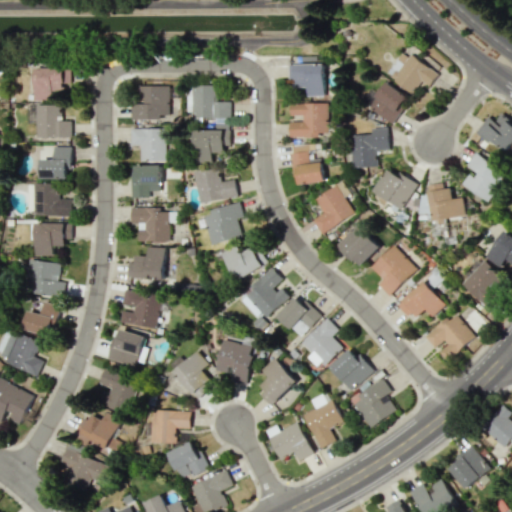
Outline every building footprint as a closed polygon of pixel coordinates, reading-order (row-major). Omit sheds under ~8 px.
[(429,86),(438,75),(405,49),(387,73),(412,93),(422,81),(429,86)] [(326,64),(289,63),(289,79),(297,79),(296,87),(307,87),(307,96),(325,96),(326,64)] [(54,99),(54,90),(71,89),(70,66),(35,67),(36,100),(54,99)] [(392,122),(410,97),(387,81),(369,106),(392,122)] [(170,85),(139,85),(139,102),(132,102),(132,119),(162,119),(162,117),(170,117),(170,85)] [(289,137),(320,137),(320,133),(329,133),(329,102),(290,102),(290,115),(302,115),(302,121),(289,121),(289,137)] [(72,137),(72,120),(62,120),(63,105),(37,104),(36,136),(72,137)] [(495,121),(487,116),(476,131),(507,151),(511,143),(511,122),(499,114),(495,121)] [(195,130),(195,161),(213,161),(213,151),(228,152),(229,124),(216,123),(216,130),(195,130)] [(167,128),(131,127),(131,145),(141,145),(140,160),(166,161),(167,128)] [(352,167),(378,166),(377,150),(389,149),(388,127),(372,127),(372,134),(351,135),(352,167)] [(325,181),(323,161),(310,162),(308,143),(291,145),(294,176),(299,175),(299,183),(325,181)] [(41,178),(68,178),(68,169),(71,170),(71,146),(54,146),(54,159),(41,159),(41,178)] [(461,184),(487,201),(506,171),(475,151),(465,167),(470,170),(461,184)] [(161,164),(135,165),(135,184),(132,184),(132,197),(150,197),(150,190),(162,190),(161,164)] [(417,184),(391,166),(374,190),(401,209),(417,184)] [(238,196),(235,179),(221,181),(219,167),(194,172),(200,203),(238,196)] [(465,216),(463,197),(452,198),(451,187),(443,188),(443,182),(430,184),(434,224),(444,223),(444,218),(465,216)] [(72,214),(72,198),(57,199),(57,183),(28,184),(29,215),(72,214)] [(314,218),(321,232),(354,216),(340,185),(316,197),(324,213),(314,218)] [(430,219),(431,194),(419,193),(418,219),(430,219)] [(211,244),(243,236),(239,221),(245,219),(241,202),(211,209),(212,214),(204,216),(211,244)] [(132,207),(132,222),(138,222),(139,241),(170,240),(169,210),(156,211),(156,206),(132,207)] [(71,238),(72,223),(36,222),(35,255),(53,255),(53,245),(65,245),(65,238),(71,238)] [(350,260),(353,257),(361,265),(380,247),(357,223),(335,244),(350,260)] [(486,256),(500,265),(506,258),(511,262),(511,234),(505,229),(486,256)] [(222,252),(237,280),(267,264),(255,241),(244,248),(241,243),(222,252)] [(371,266),(383,279),(378,284),(389,295),(417,268),(394,245),(371,266)] [(166,247),(148,246),(148,255),(135,255),(135,278),(165,278),(166,247)] [(61,262),(30,259),(26,293),(63,297),(65,279),(59,278),(61,262)] [(493,288),(503,277),(484,259),(462,283),(491,311),(503,298),(493,288)] [(398,304),(408,315),(412,311),(417,316),(426,309),(433,316),(446,304),(424,280),(398,304)] [(163,294),(126,287),(123,303),(134,306),(133,312),(122,309),(120,322),(157,328),(163,294)] [(301,337),(321,315),(297,294),(278,315),(301,337)] [(28,310),(24,329),(53,336),(60,305),(44,301),(41,313),(28,310)] [(425,335),(435,347),(445,339),(448,343),(439,351),(449,361),(457,354),(457,351),(477,334),(463,319),(463,321),(457,314),(450,319),(447,316),(436,327),(435,326),(425,335)] [(339,329),(327,317),(302,342),(312,352),(308,356),(320,368),(342,346),(332,336),(339,329)] [(109,358),(137,367),(146,336),(118,328),(109,358)] [(35,356),(42,341),(12,329),(0,358),(38,374),(44,360),(35,356)] [(248,384),(254,355),(249,353),(251,343),(224,337),(217,369),(234,373),(232,380),(248,384)] [(330,365),(350,348),(357,356),(360,353),(375,370),(352,390),(330,365)] [(216,382),(204,369),(210,363),(198,350),(174,372),(199,399),(216,382)] [(262,368),(269,377),(258,386),(271,403),(298,383),(278,357),(262,368)] [(109,386),(103,404),(129,413),(140,379),(104,368),(99,383),(109,386)] [(34,394),(0,378),(0,420),(4,423),(6,417),(21,424),(34,394)] [(354,403),(362,398),(359,395),(383,378),(392,390),(387,395),(397,409),(371,427),(354,403)] [(321,449),(337,441),(330,428),(344,421),(329,391),(312,399),(316,408),(304,414),(321,449)] [(511,411),(503,404),(483,427),(507,449),(511,443),(511,411)] [(177,442),(177,427),(191,428),(191,410),(153,409),(152,442),(177,442)] [(104,419),(90,413),(77,440),(88,444),(90,439),(118,452),(123,441),(115,437),(123,419),(107,411),(104,419)] [(299,460),(314,453),(299,421),(280,430),(277,424),(266,430),(280,459),(295,452),(299,460)] [(202,449),(197,451),(192,441),(170,451),(181,477),(193,472),(194,475),(210,468),(202,449)] [(449,468),(466,489),(478,479),(483,485),(490,479),(485,472),(491,467),(472,444),(455,458),(458,461),(449,468)] [(112,465),(68,446),(61,462),(69,466),(64,479),(87,489),(92,478),(104,483),(112,465)] [(191,484),(198,503),(194,505),(196,511),(212,511),(228,506),(222,489),(233,485),(227,471),(191,484)] [(423,482),(411,490),(424,511),(445,511),(458,504),(444,480),(428,490),(423,482)] [(185,511),(179,499),(168,505),(162,494),(145,502),(149,511),(185,511)] [(409,511),(402,497),(382,508),(384,511),(409,511)]
